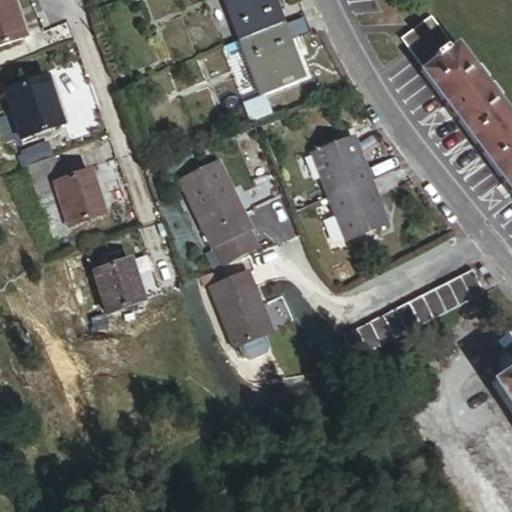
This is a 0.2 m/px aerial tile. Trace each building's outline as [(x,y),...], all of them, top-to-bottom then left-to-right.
[(0,0),(0,50),(19,44),(1,0),(0,0)] [(226,0),(241,41),(283,26),(273,0),(226,0)] [(424,21),(394,44),(417,74),(447,52),(424,21)] [(261,94),(302,79),(283,26),(241,41),(261,94)] [(511,210),(511,135),(448,51),(447,52),(417,74),(412,78),(511,210)] [(18,152),(60,135),(40,86),(0,101),(0,106),(7,124),(18,152)] [(0,152),(2,158),(18,152),(7,124),(0,127),(0,152)] [(352,142),(317,155),(349,241),(385,228),(352,142)] [(68,233),(102,219),(84,176),(56,187),(44,158),(17,169),(50,250),(72,241),(68,233)] [(241,240),(242,240),(215,166),(179,179),(206,253),(209,252),(241,240)] [(241,240),(209,252),(218,279),(251,268),(241,240)] [(106,320),(142,306),(126,266),(90,280),(106,320)] [(473,307),(485,300),(472,276),(460,282),(473,307)] [(459,315),(473,307),(460,282),(446,290),(459,315)] [(230,358),(267,346),(246,285),(209,297),(230,358)] [(447,321),(459,315),(446,290),(434,297),(447,321)] [(434,329),(447,321),(434,297),(420,304),(434,329)] [(421,336),(434,329),(420,304),(407,311),(421,336)] [(407,343),(421,336),(407,311),(394,319),(407,343)] [(395,350),(407,343),(394,319),(381,326),(395,350)] [(381,358),(395,350),(381,326),(368,333),(381,358)] [(368,365),(381,358),(368,333),(355,340),(368,365)] [(355,372),(368,365),(355,340),(341,348),(355,372)] [(511,409),(511,390),(503,396),(511,409)]
